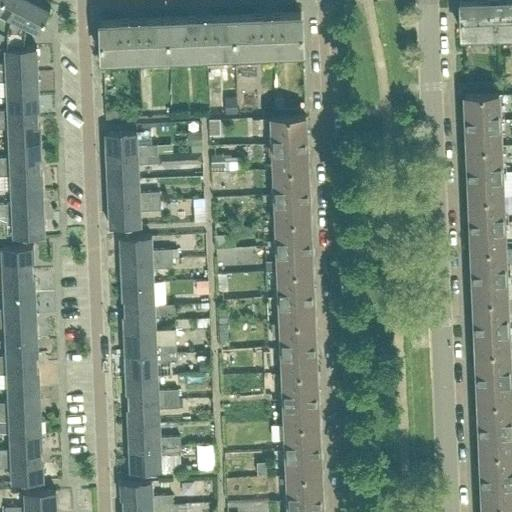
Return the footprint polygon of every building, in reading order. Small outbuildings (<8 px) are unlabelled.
[(1,0),(0,2),(0,11),(37,31),(49,8),(33,0),(1,0)] [(511,0),(460,0),(462,34),(511,31),(511,0)] [(235,53),(268,51),(303,50),(301,11),(234,14),(235,53)] [(167,16),(169,55),(235,53),(234,14),(167,16)] [(101,58),(169,55),(167,16),(100,19),(101,58)] [(0,71),(37,69),(36,45),(5,47),(6,61),(1,61),(0,61),(0,71)] [(7,79),(7,94),(38,93),(37,69),(0,71),(0,79),(2,80),(7,79)] [(464,93),(466,145),(500,144),(498,92),(464,93)] [(0,108),(0,117),(37,116),(37,109),(39,108),(38,93),(7,94),(8,108),(0,108)] [(272,115),(274,167),(308,166),(306,114),(272,115)] [(0,127),(9,127),(10,140),(41,139),(40,124),(37,124),(37,116),(0,117),(0,127)] [(105,130),(106,154),(157,152),(156,143),(142,143),(137,144),(136,129),(105,130)] [(0,155),(0,164),(39,162),(39,155),(41,155),(41,139),(10,140),(10,155),(0,155)] [(466,145),(469,196),(502,195),(500,144),(466,145)] [(106,154),(107,178),(138,176),(138,162),(157,162),(157,152),(106,154)] [(0,173),(11,174),(12,187),(43,185),(42,170),(39,170),(39,162),(0,164),(0,173)] [(274,167),(276,218),(310,216),(308,166),(274,167)] [(107,178),(108,201),(159,199),(158,190),(139,190),(138,176),(107,178)] [(0,202),(0,210),(44,209),(43,185),(12,187),(12,202),(8,202),(0,202)] [(469,196),(471,247),(505,245),(502,195),(469,196)] [(159,199),(108,201),(109,225),(140,224),(140,209),(159,208),(159,199)] [(44,209),(0,210),(0,220),(13,220),(14,234),(45,233),(44,209)] [(276,218),(278,269),(312,267),(310,216),(276,218)] [(120,234),(121,260),(172,258),(171,247),(151,248),(151,233),(120,234)] [(0,269),(32,268),(31,260),(34,260),(33,244),(2,245),(3,261),(0,260),(0,269)] [(471,247),(473,298),(507,296),(505,245),(471,247)] [(121,260),(122,283),(153,282),(152,267),(172,266),(172,258),(121,260)] [(278,269),(280,320),(314,318),(312,267),(278,269)] [(4,293),(36,292),(35,277),(32,277),(32,268),(0,269),(0,278),(4,279),(4,293)] [(125,298),(126,306),(154,305),(154,304),(153,282),(122,283),(122,298),(125,298)] [(0,317),(1,317),(37,315),(36,292),(4,293),(5,307),(1,307),(0,307),(0,317)] [(473,298),(475,348),(509,347),(507,296),(473,298)] [(123,313),(124,330),(155,328),(154,313),(174,312),(173,303),(154,304),(154,305),(126,306),(126,313),(123,313)] [(6,326),(7,340),(38,338),(37,315),(1,317),(2,326),(6,326)] [(280,320),(282,370),(316,369),(314,318),(280,320)] [(124,330),(125,353),(175,351),(175,341),(156,342),(155,328),(124,330)] [(0,354),(0,363),(36,362),(36,355),(38,355),(38,338),(7,340),(8,354),(0,354)] [(475,348),(477,399),(511,398),(509,347),(475,348)] [(125,353),(126,376),(157,375),(157,360),(175,359),(175,351),(125,353)] [(0,372),(8,372),(9,387),(40,385),(39,370),(36,370),(36,362),(0,363),(0,372)] [(282,370),(284,421),(318,420),(316,369),(282,370)] [(129,391),(129,399),(178,397),(178,388),(158,389),(157,375),(126,376),(126,392),(129,391)] [(0,401),(0,410),(41,408),(40,385),(9,387),(10,401),(5,402),(0,401)] [(127,407),(128,422),(159,421),(159,406),(178,405),(178,397),(129,399),(130,407),(127,407)] [(477,399),(479,450),(511,448),(511,428),(511,398),(477,399)] [(11,420),(11,433),(42,432),(41,408),(0,410),(0,419),(6,419),(6,420),(11,420)] [(284,421),(286,472),(320,471),(318,420),(284,421)] [(128,422),(129,446),(179,444),(179,435),(160,436),(159,421),(128,422)] [(0,447),(0,457),(41,455),(40,448),(43,448),(42,432),(11,433),(12,448),(0,447)] [(179,444),(129,446),(130,470),(161,469),(161,454),(180,453),(179,444)] [(511,448),(479,450),(481,501),(511,499),(511,448)] [(41,455),(0,457),(0,466),(13,466),(13,481),(44,480),(44,464),(41,464),(41,455)] [(286,472),(287,511),(321,511),(320,471),(286,472)] [(123,496),(124,505),(172,503),(171,493),(152,493),(151,479),(121,480),(121,497),(123,496)] [(4,506),(4,511),(57,511),(56,489),(24,490),(25,505),(4,506)] [(511,511),(511,499),(481,501),(481,511),(511,511)] [(152,511),(172,510),(172,503),(124,505),(124,511),(152,511)]
